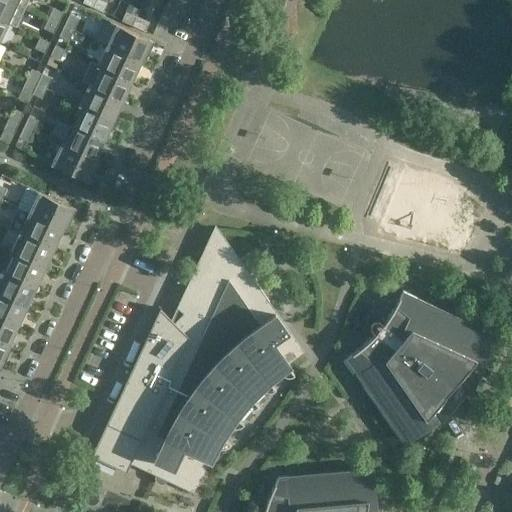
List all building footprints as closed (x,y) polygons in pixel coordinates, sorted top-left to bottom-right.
[(18,3),(11,0),(0,0),(0,18),(9,23),(16,26),(24,8),(17,4),(18,3)] [(107,2),(101,0),(95,0),(93,6),(103,11),(107,2)] [(53,7),(48,17),(59,22),(63,12),(53,7)] [(133,25),(137,17),(126,11),(122,20),(133,25)] [(79,18),(69,14),(64,25),(74,29),(79,18)] [(54,32),(59,22),(48,17),(43,27),(54,32)] [(149,22),(137,17),(133,25),(145,31),(149,22)] [(0,40),(9,23),(0,18),(0,40)] [(116,24),(107,45),(141,60),(140,61),(144,63),(154,41),(116,24)] [(69,40),(74,29),(64,25),(59,36),(69,40)] [(44,52),(50,42),(39,37),(34,47),(44,52)] [(55,44),(50,54),(60,59),(65,49),(55,44)] [(132,79),(140,61),(141,60),(107,45),(98,64),(132,79)] [(132,79),(98,64),(92,61),(83,81),(89,83),(123,99),(132,79)] [(37,83),(42,73),(32,68),(27,78),(37,83)] [(42,73),(37,83),(47,87),(52,77),(42,72),(42,73)] [(32,93),(37,83),(27,78),(22,89),(32,93)] [(42,98),(47,87),(37,83),(32,93),(42,98)] [(113,119),(123,99),(89,83),(79,105),(83,106),(83,105),(113,119)] [(104,138),(113,119),(83,105),(83,106),(74,124),(104,138)] [(18,123),(23,112),(13,107),(8,118),(18,123)] [(38,120),(28,115),(24,125),(33,130),(38,120)] [(14,133),(18,123),(8,118),(3,128),(14,133)] [(95,159),(96,157),(104,138),(74,124),(66,143),(65,145),(95,159)] [(28,140),(33,130),(24,125),(19,136),(28,140)] [(99,158),(96,157),(95,159),(65,145),(66,143),(62,141),(52,163),(89,180),(99,158)] [(39,191),(29,212),(63,227),(62,229),(66,230),(76,208),(39,191)] [(54,247),(62,229),(63,227),(29,212),(20,231),(54,247)] [(287,361),(301,351),(216,228),(215,228),(178,307),(178,308),(185,314),(176,324),(160,308),(91,455),(126,471),(131,460),(141,465),(193,489),(208,458),(210,459),(222,436),(227,440),(228,439),(222,436),(226,430),(230,424),(236,416),(240,420),(241,419),(236,416),(238,413),(245,404),(251,397),(256,402),(256,401),(252,397),(255,393),(260,389),(263,386),(269,380),(273,385),(273,384),(269,380),(274,376),(278,372),(283,369),(288,365),(291,370),(292,370),(289,365),(289,364),(287,361)] [(45,266),(54,247),(20,231),(10,252),(14,253),(15,252),(45,266)] [(35,286),(45,266),(15,252),(14,253),(6,270),(5,272),(35,286)] [(0,293),(26,306),(35,286),(5,272),(6,270),(2,269),(0,274),(0,293)] [(484,368),(480,366),(496,333),(494,332),(492,337),(418,302),(420,297),(418,297),(402,290),(399,296),(397,299),(396,303),(394,306),(391,310),(388,315),(386,319),(382,324),(379,327),(376,332),(371,336),(368,339),(364,343),(358,348),(352,352),(346,356),(356,371),(357,372),(361,369),(408,437),(404,440),(405,441),(435,420),(438,423),(464,392),(470,398),(470,397),(471,397),(484,369),(484,368)] [(0,317),(17,326),(26,306),(0,293),(0,317)] [(0,341),(8,345),(9,344),(17,326),(0,317),(0,341)] [(0,366),(2,367),(12,345),(9,344),(8,345),(0,341),(0,366)] [(378,511),(380,504),(379,504),(379,503),(375,503),(372,467),(370,467),(371,472),(289,479),(288,474),(287,474),(287,475),(278,476),(274,483),(271,489),(269,493),(267,499),(266,503),(265,507),(263,511),(378,511)]
